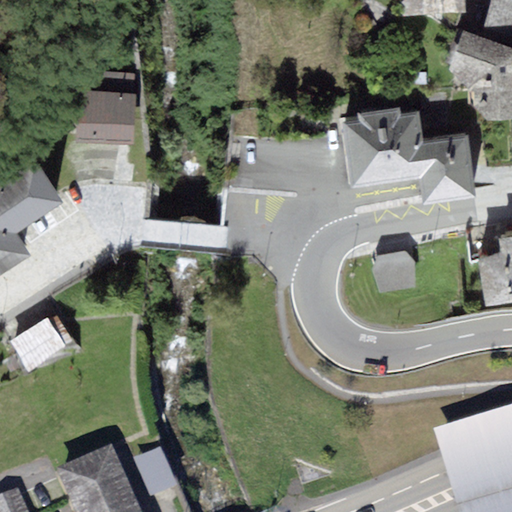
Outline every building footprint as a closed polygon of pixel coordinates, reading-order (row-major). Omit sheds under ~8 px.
[(400,0),(401,17),(463,14),(462,0),(400,0)] [(511,29),(511,0),(489,0),(489,6),(483,29),(510,37),(511,29)] [(511,49),(462,31),(449,71),(470,93),(475,93),(511,92),(511,49)] [(511,119),(511,92),(475,93),(474,111),(486,122),(511,119)] [(134,94),(80,93),(80,143),(133,143),(134,94)] [(358,123),(341,126),(350,191),(420,180),(424,206),(476,198),(467,139),(423,146),(418,114),(401,117),(400,109),(357,115),(358,123)] [(0,276),(28,258),(14,237),(63,204),(35,161),(0,185),(0,276)] [(507,307),(511,306),(511,236),(506,237),(499,238),(500,253),(478,263),(484,310),(507,307)] [(371,270),(378,294),(414,289),(415,263),(404,252),(378,256),(371,270)] [(51,321),(13,346),(32,375),(78,345),(69,332),(61,338),(51,321)] [(511,511),(511,404),(433,430),(458,511),(511,511)] [(140,511),(112,449),(58,473),(75,511),(140,511)] [(159,449),(132,460),(149,499),(175,487),(159,449)] [(27,511),(18,489),(0,496),(0,511),(27,511)]
